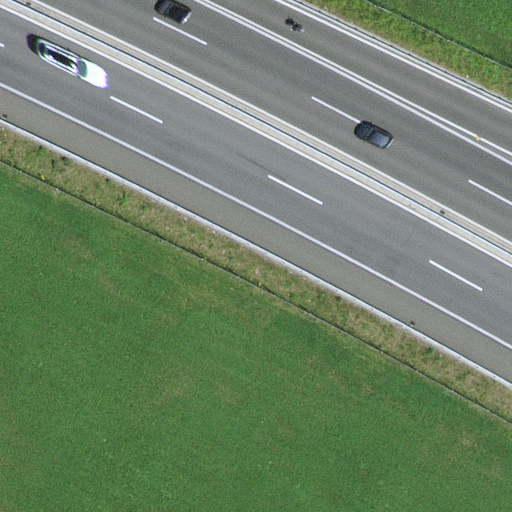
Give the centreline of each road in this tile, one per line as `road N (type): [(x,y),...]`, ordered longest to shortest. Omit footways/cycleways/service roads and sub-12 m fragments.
road 1 (motorway): [(0,46),(511,310)]
road 2 (motorway): [(511,201),(107,0)]
road 3 (motorway): [(511,137),(239,0)]
